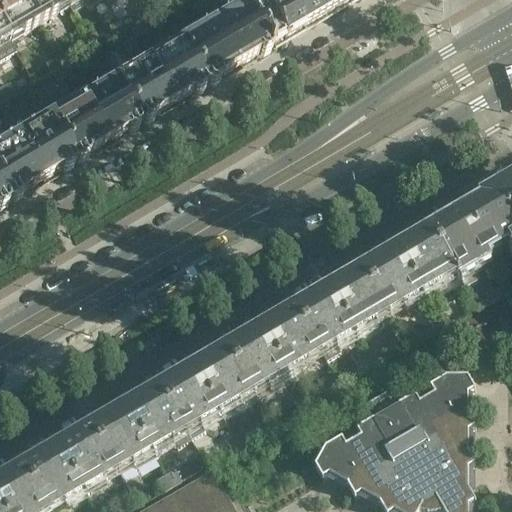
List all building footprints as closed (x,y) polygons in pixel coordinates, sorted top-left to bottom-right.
[(36,29),(18,0),(1,0),(0,1),(0,34),(4,42),(17,35),(19,39),(36,29)] [(63,8),(57,0),(18,0),(36,29),(54,18),(52,15),(63,8)] [(85,0),(57,0),(63,8),(75,1),(77,5),(85,0)] [(194,4),(191,0),(181,0),(180,1),(185,10),(194,4)] [(301,35),(280,0),(260,0),(262,3),(245,13),(269,54),(301,35)] [(333,16),(323,0),(280,0),(301,35),(333,16)] [(360,0),(323,0),(333,16),(360,0)] [(269,54),(245,13),(230,22),(228,17),(209,29),(235,74),(258,60),(259,62),(262,62),(268,59),(269,57),(268,55),(269,54)] [(134,28),(127,16),(112,25),(119,37),(124,34),(134,28)] [(139,37),(134,28),(124,34),(129,43),(139,37)] [(235,74),(209,29),(190,40),(193,44),(179,52),(203,92),(208,90),(208,91),(211,92),(218,88),(219,85),(218,83),(235,74)] [(124,34),(119,37),(115,40),(119,48),(129,43),(124,34)] [(203,92),(179,52),(166,60),(163,55),(143,67),(170,112),(193,98),(193,100),(196,100),(203,97),(204,93),(203,92)] [(73,76),(68,67),(58,73),(63,81),(73,76)] [(170,112),(143,67),(123,78),(126,83),(113,90),(137,131),(142,128),(143,129),(146,130),(153,126),(153,123),(153,122),(170,112)] [(63,81),(58,73),(48,78),(53,87),(63,81)] [(9,88),(0,93),(0,95),(5,104),(14,99),(15,98),(9,88)] [(137,131),(113,90),(98,99),(95,95),(77,105),(104,150),(127,137),(127,138),(130,139),(137,135),(138,132),(137,131)] [(104,150),(77,105),(58,117),(60,120),(47,128),(71,169),(77,166),(77,167),(80,168),(87,164),(88,161),(87,160),(104,150)] [(71,169),(47,128),(46,127),(14,146),(39,188),(58,177),(59,178),(62,177),(65,177),(71,174),(72,171),(71,169)] [(39,188),(14,146),(0,153),(0,197),(6,207),(11,205),(11,206),(14,207),(21,203),(22,200),(21,198),(39,188)] [(511,186),(499,194),(500,196),(511,188),(511,186)] [(511,188),(500,196),(511,217),(511,188)] [(486,202),(487,204),(500,196),(499,194),(486,202)] [(511,217),(500,196),(487,204),(484,205),(486,208),(468,218),(491,259),(502,252),(503,249),(509,245),(511,249),(511,217)] [(491,259),(468,218),(445,231),(442,230),(436,234),(436,237),(434,238),(456,277),(465,292),(480,283),(475,275),(492,265),(493,262),(491,259)] [(456,277),(434,238),(432,239),(429,238),(422,242),(422,245),(400,258),(425,301),(445,290),(442,285),(456,277)] [(425,301),(400,258),(378,271),(375,269),(368,273),(368,277),(366,278),(389,317),(403,308),(405,313),(425,301)] [(389,317),(366,278),(364,279),(361,277),(354,281),(354,285),(332,298),(357,341),(377,329),(375,325),(389,317)] [(510,295),(505,287),(502,288),(497,291),(502,300),(503,299),(510,295)] [(490,306),(502,300),(497,291),(485,298),(490,306)] [(357,341),(332,298),(310,311),(307,309),(300,313),(300,316),(298,317),(321,356),(335,348),(337,352),(357,341)] [(321,356),(298,317),(296,319),(293,317),(287,321),(287,324),(264,337),(289,380),(309,369),(307,364),(321,356)] [(452,328),(446,318),(438,323),(444,333),(452,328)] [(444,333),(438,323),(429,328),(435,338),(444,333)] [(289,380),(264,337),(242,350),(239,348),(233,352),(233,356),(230,357),(253,396),(267,387),(270,392),(289,380)] [(253,396),(230,357),(228,358),(225,356),(219,360),(219,364),(197,377),(222,420),(242,408),(239,404),(253,396)] [(384,367),(378,357),(370,362),(376,372),(384,367)] [(376,372),(370,362),(361,367),(367,378),(376,372)] [(222,420),(197,377),(174,390),(171,388),(165,392),(165,395),(163,396),(185,435),(190,444),(204,435),(207,440),(227,428),(222,420)] [(476,469),(468,457),(468,436),(474,432),(475,433),(476,432),(468,420),(468,399),(474,395),(475,396),(475,395),(468,383),(447,383),(431,393),(435,400),(420,409),(416,401),(401,410),(392,396),(364,412),(373,426),(357,435),(362,443),(347,451),(343,444),(326,454),(316,472),(323,483),(323,484),(324,484),(324,483),(330,479),(348,490),(355,503),(356,502),(356,501),(363,498),(380,508),(382,511),(468,511),(469,496),(469,495),(469,494),(468,473),(475,469),(475,470),(476,469)] [(185,435),(163,396),(160,398),(157,396),(151,400),(151,403),(129,416),(154,459),(158,467),(178,455),(192,447),(190,444),(185,435)] [(317,407),(311,397),(302,402),(308,412),(317,407)] [(308,412),(302,402),(293,407),(299,417),(308,412)] [(154,459),(129,416),(106,429),(104,427),(97,431),(97,435),(95,436),(118,475),(124,486),(138,478),(158,467),(154,459)] [(118,475),(95,436),(93,437),(90,435),(83,439),(83,443),(61,456),(86,499),(106,487),(103,483),(118,475)] [(249,447),(243,436),(234,441),(240,452),(249,447)] [(240,452),(234,441),(226,446),(232,457),(240,452)] [(86,499),(61,456),(39,469),(36,467),(29,471),(29,474),(27,475),(48,511),(53,511),(64,506),(66,510),(86,499)] [(48,511),(27,475),(25,477),(22,475),(15,479),(15,482),(0,491),(0,506),(3,511),(48,511)] [(234,511),(225,495),(213,476),(213,475),(185,491),(148,511),(234,511)] [(181,486),(175,476),(167,481),(172,491),(181,486)] [(172,491),(167,481),(158,486),(164,496),(172,491)]
